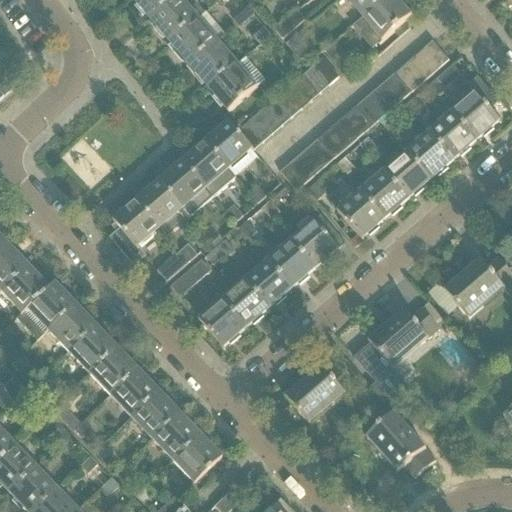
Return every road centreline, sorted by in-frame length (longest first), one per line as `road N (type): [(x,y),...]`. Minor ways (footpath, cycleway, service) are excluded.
road 1 (residential): [(228,407),(511,163)]
road 2 (residential): [(228,407),(0,169)]
road 3 (residential): [(0,156),(72,82),(78,64),(37,0)]
road 4 (residential): [(329,511),(228,407)]
